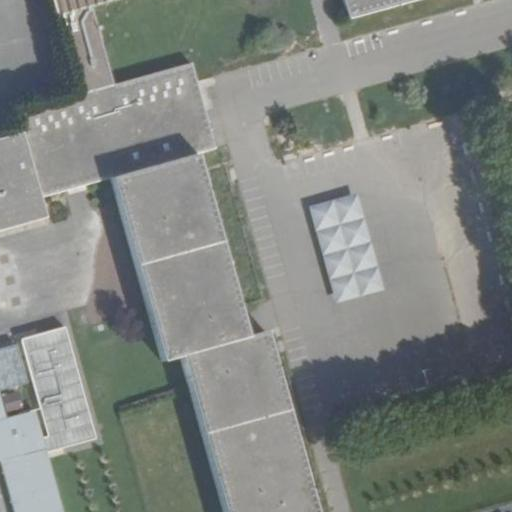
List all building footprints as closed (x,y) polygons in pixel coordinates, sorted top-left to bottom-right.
[(49,0),(77,96),(16,114),(41,199),(110,180),(161,360),(180,355),(189,388),(192,396),(217,488),(223,511),(315,511),(265,332),(246,337),(195,155),(214,150),(190,64),(113,85),(91,8),(118,0),(49,0)] [(342,0),(347,19),(417,0),(342,0)] [(411,20),(446,8),(443,0),(432,0),(407,9),(411,20)] [(324,41),(225,70),(234,100),(332,71),(324,41)] [(0,139),(0,230),(44,218),(20,134),(0,139)] [(384,289),(357,196),(310,209),(336,303),(384,289)] [(0,468),(3,467),(8,484),(15,511),(64,511),(58,489),(42,435),(37,417),(6,426),(0,405),(0,396),(29,388),(18,351),(0,356),(0,468)]
